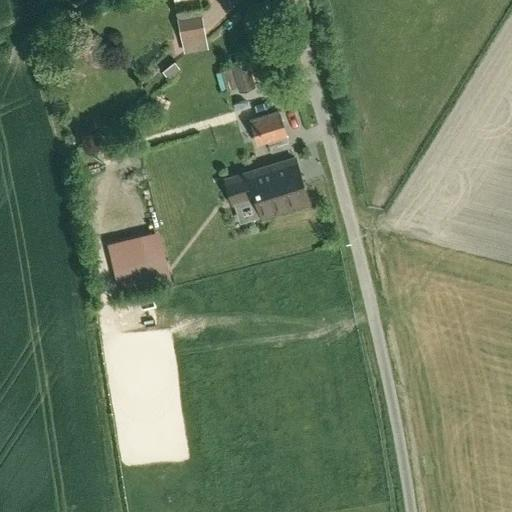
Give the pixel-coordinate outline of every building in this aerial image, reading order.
[(209,1),(185,5),(191,40),(215,36),(209,1)] [(256,44),(236,50),(245,81),(265,75),(256,44)] [(287,97),(255,106),(263,133),(276,129),(295,124),(287,97)] [(295,124),(276,129),(280,144),(300,138),(295,124)] [(305,144),(230,166),(238,191),(265,183),(271,204),(319,190),(305,144)] [(111,226),(103,227),(104,237),(112,236),(111,226)] [(167,230),(113,241),(124,291),(177,280),(167,230)]
